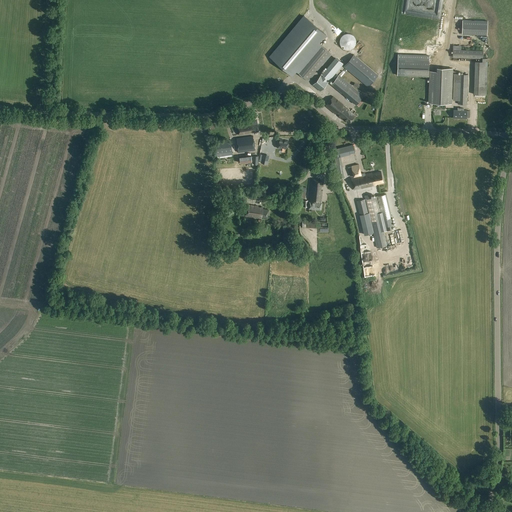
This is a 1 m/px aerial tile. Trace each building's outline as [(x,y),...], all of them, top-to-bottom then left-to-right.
[(303,16),(269,57),(293,76),(296,72),(295,71),(318,43),(319,44),(327,35),(303,16)] [(487,35),(487,21),(462,20),(462,34),(487,35)] [(347,50),(348,50),(349,50),(350,49),(351,49),(352,48),(353,48),(354,47),(354,46),(355,45),(355,44),(356,43),(356,42),(356,41),(355,40),(355,39),(355,37),(354,36),(353,36),(352,35),(351,34),(350,34),(349,33),(348,33),(347,33),(346,34),(345,34),(344,34),(343,35),(342,36),(341,36),(341,37),(340,38),(340,40),(339,41),(339,42),(340,43),(340,44),(340,45),(341,46),(341,47),(342,48),(343,48),(343,49),(345,49),(346,49),(347,50)] [(308,82),(331,54),(319,44),(318,43),(295,71),(296,72),(308,82)] [(452,55),(452,57),(482,59),(482,61),(474,61),(473,94),(486,95),(487,58),(482,58),(482,50),(453,49),(452,55)] [(344,66),(368,87),(378,75),(353,55),(344,66)] [(397,75),(429,76),(429,56),(398,55),(397,75)] [(320,92),(344,63),(336,57),(312,85),(320,92)] [(428,103),(435,103),(451,104),(452,69),(437,68),(437,71),(429,71),(428,103)] [(457,101),(457,104),(467,104),(468,75),(457,74),(456,101),(457,101)] [(331,84),(341,92),(356,105),(363,96),(348,84),(338,75),(331,84)] [(356,116),(342,104),(333,97),(326,106),(336,114),(337,113),(340,116),(339,117),(343,120),(343,119),(344,120),(344,119),(349,123),(356,116)] [(453,118),(466,119),(467,111),(467,110),(464,110),(464,109),(464,108),(457,108),(457,109),(453,109),(453,118)] [(229,123),(247,119),(245,113),(228,118),(229,123)] [(239,135),(253,133),(253,132),(259,131),(257,121),(252,122),(252,124),(238,126),(239,135)] [(236,138),(238,153),(255,151),(253,136),(236,138)] [(216,158),(232,156),(230,139),(214,141),(216,158)] [(277,148),(280,149),(280,147),(288,149),(289,141),(283,140),(283,139),(279,139),(277,148)] [(337,157),(354,152),(353,145),(335,149),(337,157)] [(267,164),(269,155),(263,154),(261,163),(267,164)] [(251,155),(239,157),(240,164),(252,162),(251,155)] [(342,164),(346,179),(352,177),(349,162),(342,164)] [(342,164),(335,165),(337,179),(344,178),(342,164)] [(360,174),(358,165),(351,166),(353,176),(359,174),(360,176),(352,178),(354,190),(376,185),(376,184),(383,183),(381,172),(372,174),(372,173),(365,175),(364,173),(360,174)] [(324,181),(323,181),(312,179),(309,209),(321,210),(322,201),(323,192),(321,191),(321,187),(323,187),(324,181)] [(392,227),(394,226),(386,194),(366,199),(377,248),(387,246),(384,231),(392,229),(392,227)] [(356,201),(360,215),(368,213),(365,199),(356,201)] [(261,208),(258,208),(258,207),(246,205),(245,216),(261,218),(261,217),(266,218),(268,210),(262,209),(262,207),(261,207),(261,208)] [(368,213),(360,215),(362,227),(371,226),(368,213)]
